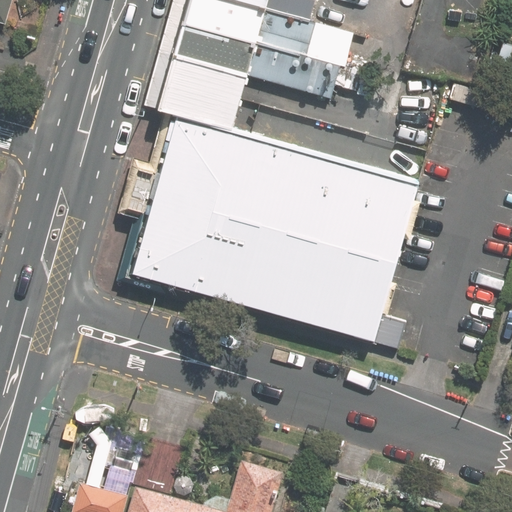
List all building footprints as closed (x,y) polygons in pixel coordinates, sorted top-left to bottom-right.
[(0,0),(0,17),(10,20),(15,0),(0,0)] [(248,38),(258,6),(238,0),(189,0),(184,20),(248,38)] [(259,0),(258,6),(310,20),(318,22),(323,0),(259,0)] [(301,53),(310,20),(258,6),(248,38),(295,51),(301,53)] [(237,71),(248,38),(184,20),(174,54),(237,71)] [(286,84),(295,51),(248,38),(237,71),(238,71),(286,84)] [(511,89),(511,45),(504,43),(491,83),(511,89)] [(464,60),(433,52),(427,72),(459,81),(464,60)] [(238,71),(237,71),(174,54),(160,108),(175,112),(223,125),(238,71)] [(357,163),(223,125),(175,112),(128,271),(395,350),(404,318),(379,310),(418,179),(402,175),(357,163)] [(410,143),(366,131),(359,158),(403,170),(410,143)] [(274,511),(285,477),(251,467),(238,511),(227,511),(145,489),(138,511),(274,511)] [(123,511),(128,497),(79,484),(72,511),(123,511)]
